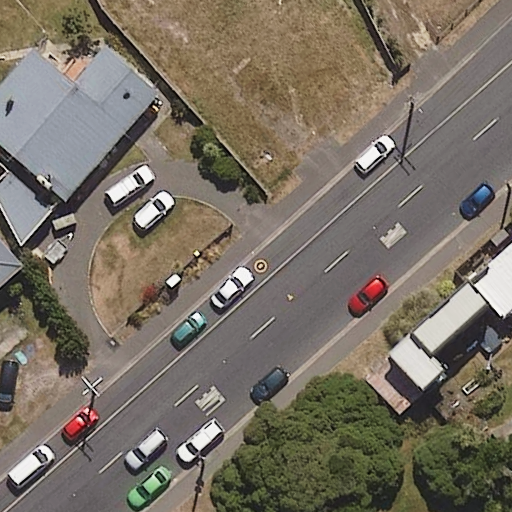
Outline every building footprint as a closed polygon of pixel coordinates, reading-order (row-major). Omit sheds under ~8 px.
[(270,0),(143,0),(148,5),(153,0),(164,0),(215,53),(270,0)] [(0,207),(30,235),(159,93),(106,45),(74,81),(36,47),(0,86),(0,145),(16,160),(0,177),(0,207)] [(410,331),(436,357),(493,301),(507,315),(511,310),(511,230),(448,294),(410,331)] [(0,283),(22,265),(0,239),(0,283)] [(449,370),(436,357),(410,331),(388,353),(426,392),(449,370)] [(397,414),(417,396),(388,364),(368,382),(397,414)]
